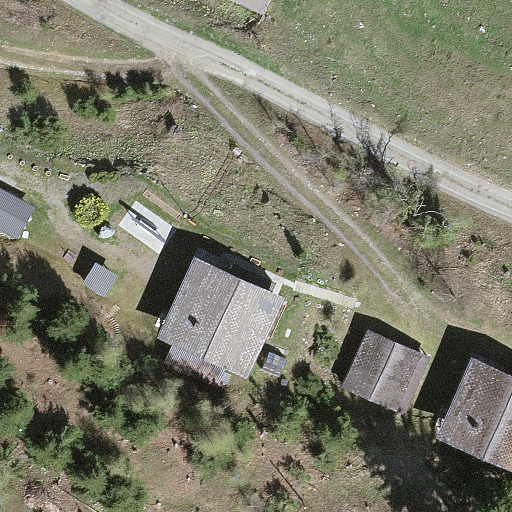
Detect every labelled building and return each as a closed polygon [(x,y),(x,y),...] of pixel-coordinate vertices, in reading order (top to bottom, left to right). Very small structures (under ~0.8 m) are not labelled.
[(234,0),(260,13),(267,0),(234,0)] [(32,205),(0,187),(0,228),(15,237),(32,205)] [(278,298),(196,262),(164,335),(246,371),(278,298)] [(427,358),(370,333),(347,385),(405,410),(427,358)] [(511,380),(475,365),(446,435),(511,462),(511,380)]
